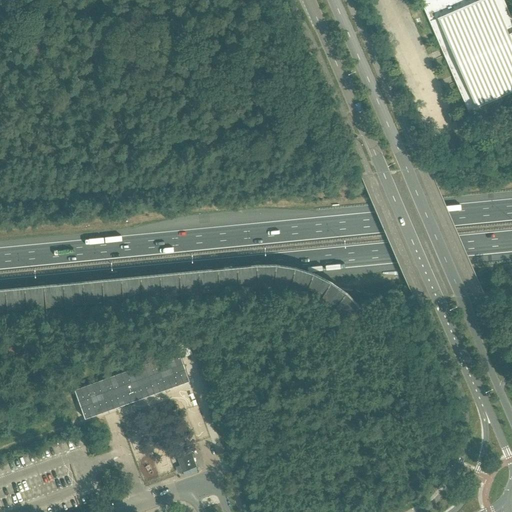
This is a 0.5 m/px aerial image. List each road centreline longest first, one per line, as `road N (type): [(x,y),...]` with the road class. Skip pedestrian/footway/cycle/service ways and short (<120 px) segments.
road 1 (motorway): [(0,292),(511,240)]
road 2 (motorway): [(511,209),(0,258)]
road 3 (secondary): [(511,419),(333,0)]
road 4 (secondary): [(308,0),(480,399)]
road 5 (track): [(242,0),(273,84),(218,142),(78,164),(31,145),(0,159)]
road 6 (residential): [(208,465),(180,387),(107,410)]
road 7 (secondary): [(480,399),(484,454),(452,511)]
